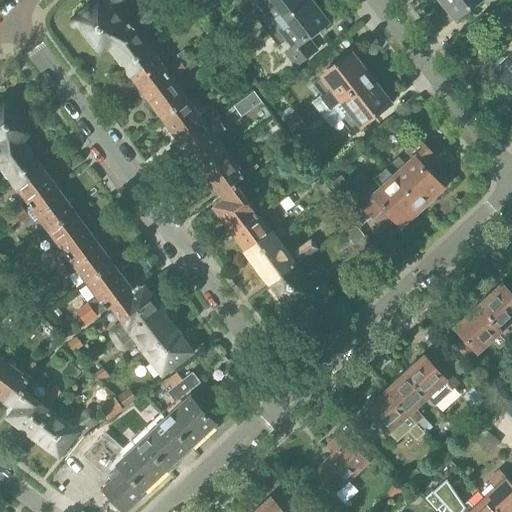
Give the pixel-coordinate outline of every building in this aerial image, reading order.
[(122,32),(121,31),(107,11),(109,6),(116,0),(100,0),(99,1),(98,2),(97,3),(96,4),(96,5),(96,6),(96,8),(97,9),(98,10),(83,21),(82,20),(81,19),(80,18),(78,18),(77,18),(75,18),(74,19),(73,20),(72,21),(72,22),(71,23),(71,25),(72,26),(72,27),(73,28),(74,29),(76,30),(77,30),(78,30),(80,29),(81,29),(82,28),(98,49),(107,42),(107,43),(122,32)] [(191,0),(203,15),(214,6),(209,0),(191,0)] [(257,20),(268,34),(310,1),(309,0),(234,0),(247,16),(252,12),(258,19),(257,20)] [(442,0),(458,19),(482,0),(442,0)] [(310,1),(268,34),(278,47),(290,39),(296,47),(288,54),(297,66),(317,50),(308,39),(328,23),(310,1)] [(495,6),(490,10),(498,33),(511,27),(509,21),(502,13),(495,6)] [(161,15),(155,7),(148,13),(150,23),(161,15)] [(145,27),(150,23),(148,13),(140,19),(145,27)] [(196,27),(208,43),(219,35),(206,19),(196,27)] [(107,43),(126,68),(150,50),(130,24),(121,31),(122,32),(107,43)] [(150,50),(126,68),(145,94),(169,76),(150,50)] [(324,96),(333,108),(342,101),(371,79),(351,53),(323,76),(313,84),(323,97),(324,96)] [(183,65),(183,64),(178,57),(170,63),(175,71),(183,65)] [(192,57),(183,64),(183,65),(175,71),(180,77),(198,64),(192,57)] [(511,63),(506,58),(493,70),(511,90),(511,63)] [(188,101),(169,76),(145,94),(164,119),(188,101)] [(371,79),(342,101),(333,108),(342,120),(341,120),(352,134),(391,104),(371,79)] [(0,143),(3,148),(4,149),(7,147),(18,138),(17,137),(27,130),(11,107),(12,106),(13,106),(14,105),(14,103),(15,102),(15,101),(14,99),(14,98),(13,97),(12,96),(10,96),(9,96),(8,96),(6,96),(5,97),(4,98),(4,99),(3,100),(3,101),(3,103),(3,104),(4,105),(0,108),(0,143)] [(207,126),(188,101),(164,119),(183,145),(207,126)] [(208,115),(213,122),(219,118),(224,113),(220,106),(208,115)] [(282,119),(295,138),(308,128),(294,110),(282,119)] [(213,122),(207,126),(183,145),(201,171),(226,152),(216,139),(228,130),(219,118),(213,122)] [(321,146),(308,128),(295,138),(309,155),(321,146)] [(13,181),(37,164),(18,138),(7,147),(4,149),(3,148),(0,149),(0,170),(3,168),(13,181)] [(399,158),(387,168),(423,206),(444,187),(426,168),(437,158),(420,142),(409,152),(416,159),(407,167),(399,158)] [(226,152),(201,171),(220,196),(245,177),(226,152)] [(254,160),(246,166),(251,173),(259,167),(254,160)] [(13,181),(32,207),(56,190),(37,164),(13,181)] [(369,188),(358,198),(373,216),(384,207),(402,226),(423,206),(387,168),(376,179),(384,188),(376,195),(369,188)] [(342,176),(331,184),(345,204),(356,196),(342,176)] [(325,183),(319,188),(326,197),(332,193),(325,183)] [(214,207),(232,233),(257,215),(238,189),(214,207)] [(32,207),(51,233),(75,215),(56,190),(32,207)] [(260,204),(264,210),(272,204),(267,197),(260,204)] [(4,219),(8,226),(26,212),(21,204),(13,210),(14,212),(4,219)] [(269,217),(277,211),(272,204),(264,210),(269,217)] [(26,212),(8,226),(10,229),(21,221),(22,223),(30,218),(26,212)] [(346,230),(357,222),(351,214),(340,222),(346,230)] [(47,274),(55,268),(63,262),(69,257),(91,241),(93,239),(75,215),(51,233),(59,244),(56,246),(55,246),(50,248),(49,251),(49,255),(53,259),(50,261),(52,263),(44,270),(47,274)] [(257,215),(232,233),(252,259),(276,241),(279,239),(286,233),(276,219),(266,226),(257,215)] [(354,245),(365,237),(357,226),(346,234),(354,245)] [(91,241),(69,257),(79,270),(88,283),(112,265),(94,241),(93,239),(91,241)] [(279,239),(276,241),(252,259),(271,285),(296,267),(295,266),(319,250),(312,239),(294,252),(292,249),(288,252),(279,239)] [(55,268),(59,273),(60,275),(69,268),(63,261),(63,262),(55,268)] [(131,291),(112,265),(88,283),(107,308),(131,291)] [(296,267),(271,285),(287,307),(286,308),(285,309),(285,310),(285,312),(285,313),(286,314),(286,315),(288,316),(289,317),(290,317),(291,317),(293,317),(294,316),(295,315),(296,314),(296,312),(296,311),(296,310),(295,309),(294,308),(310,296),(311,297),(312,298),(313,298),(315,298),(316,298),(318,298),(319,297),(331,288),(325,279),(314,287),(310,286),(296,267)] [(503,285),(479,307),(511,342),(511,339),(510,337),(511,335),(511,281),(506,288),(503,285)] [(132,332),(161,310),(145,288),(115,309),(125,323),(114,328),(115,332),(118,337),(114,340),(117,343),(132,332)] [(511,347),(511,345),(511,342),(479,307),(456,329),(467,340),(457,349),(470,364),(478,365),(478,353),(491,341),(500,349),(507,343),(511,347)] [(177,331),(161,310),(132,332),(117,343),(116,343),(119,348),(122,349),(125,350),(128,350),(131,348),(132,345),(139,341),(148,353),(177,331)] [(177,331),(148,353),(164,374),(193,353),(177,331)] [(70,347),(71,348),(75,353),(84,346),(80,340),(70,347)] [(407,373),(406,375),(427,398),(435,407),(460,384),(433,354),(427,359),(425,357),(417,364),(412,364),(407,369),(407,373)] [(17,371),(5,362),(0,368),(0,394),(12,404),(41,367),(34,361),(27,370),(27,369),(24,373),(19,369),(17,371)] [(108,375),(104,368),(94,375),(99,382),(108,375)] [(168,392),(176,401),(161,415),(191,447),(216,424),(191,397),(198,391),(196,387),(201,383),(193,372),(168,392)] [(395,384),(387,392),(423,431),(427,435),(435,429),(430,424),(415,408),(427,398),(406,375),(405,376),(400,375),(395,380),(395,384)] [(49,415),(50,411),(46,408),(60,392),(55,388),(42,405),(27,393),(8,417),(33,436),(49,415)] [(124,407),(136,398),(130,390),(118,398),(124,407)] [(427,435),(423,431),(387,392),(380,399),(375,398),(370,403),(370,408),(368,410),(378,420),(373,424),(384,437),(401,422),(415,437),(420,442),(427,435)] [(511,396),(501,406),(510,416),(511,413),(511,396)] [(101,407),(109,421),(124,411),(115,398),(101,407)] [(49,415),(33,436),(60,456),(77,434),(78,434),(79,434),(80,434),(81,434),(98,423),(98,422),(99,421),(99,420),(99,419),(98,418),(94,412),(93,411),(91,410),(90,410),(89,410),(88,411),(86,412),(74,419),(64,422),(50,411),(49,415)] [(123,421),(137,438),(167,470),(191,447),(161,415),(149,427),(141,418),(135,411),(123,421)] [(116,442),(95,465),(104,473),(108,468),(112,471),(118,465),(124,471),(103,490),(123,511),(125,511),(145,495),(143,492),(167,470),(137,438),(123,421),(108,435),(116,442)] [(95,465),(116,442),(108,435),(106,433),(85,456),(95,465)] [(342,500),(355,489),(349,482),(368,464),(340,434),(329,445),(335,452),(314,471),(336,494),(342,500)] [(423,479),(415,470),(404,481),(412,490),(423,479)] [(484,499),(495,511),(511,511),(511,482),(500,470),(489,480),(496,488),(484,499)] [(495,511),(484,499),(474,508),(469,502),(463,505),(454,495),(454,494),(454,492),(454,491),(450,486),(449,485),(448,485),(447,485),(446,485),(445,486),(435,494),(433,492),(425,499),(437,511),(495,511)] [(254,511),(313,511),(314,511),(297,493),(280,509),(272,499),(264,506),(259,506),(254,510),(254,511)]
